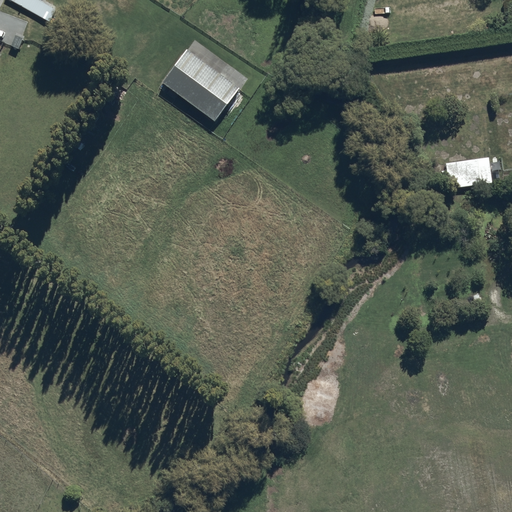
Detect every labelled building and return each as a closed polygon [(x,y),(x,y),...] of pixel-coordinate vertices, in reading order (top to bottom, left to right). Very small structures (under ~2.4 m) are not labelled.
[(35,0),(7,0),(50,24),(57,12),(35,0)] [(24,37),(16,33),(11,46),(19,50),(24,37)] [(189,52),(163,85),(216,126),(242,92),(189,52)] [(488,158),(442,164),(440,164),(443,190),(491,183),(488,158)] [(498,193),(469,197),(472,221),(502,217),(498,193)] [(419,233),(377,294),(398,307),(437,246),(419,233)] [(463,288),(435,292),(437,303),(465,299),(463,288)] [(417,313),(418,322),(435,321),(435,314),(428,315),(428,313),(417,313)]
